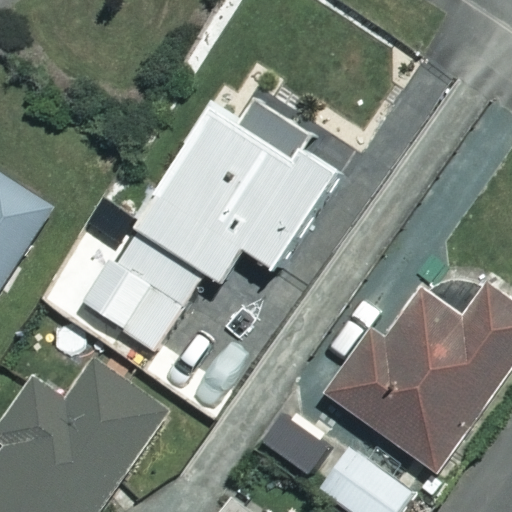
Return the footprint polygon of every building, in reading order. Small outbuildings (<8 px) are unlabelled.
[(321,144),(270,107),(249,136),(231,122),(93,311),(157,358),(213,282),(230,294),(255,260),(284,282),(350,192),(308,161),(321,144)] [(0,191),(0,313),(60,217),(5,183),(0,191)] [(511,389),(511,304),(494,292),(471,324),(432,297),(420,314),(406,303),(334,403),(445,483),(511,389)] [(112,511),(175,425),(101,372),(72,413),(40,390),(0,445),(0,447),(13,457),(0,476),(0,511),(112,511)] [(414,511),(422,501),(359,455),(328,498),(347,511),(414,511)]
